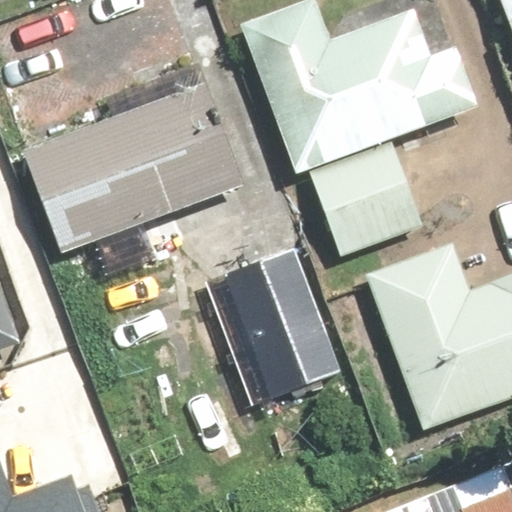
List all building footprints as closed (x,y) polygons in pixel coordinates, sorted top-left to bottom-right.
[(250,30),(306,180),(317,177),(349,262),(431,231),(399,146),(489,113),(466,52),(440,61),(423,15),(340,45),(324,3),(250,30)] [(120,124),(32,158),(70,260),(256,191),(217,88),(206,92),(200,77),(114,109),(120,124)] [(394,335),(432,436),(511,405),(511,282),(478,296),(459,248),(373,281),(375,285),(371,286),(391,336),(394,335)] [(348,377),(300,252),(230,278),(258,350),(236,358),(246,383),(268,375),(278,403),(348,377)] [(0,359),(29,349),(0,271),(0,359)] [(1,454),(0,454),(0,511),(108,511),(92,467),(16,495),(1,454)] [(511,511),(511,491),(459,511),(511,511)]
